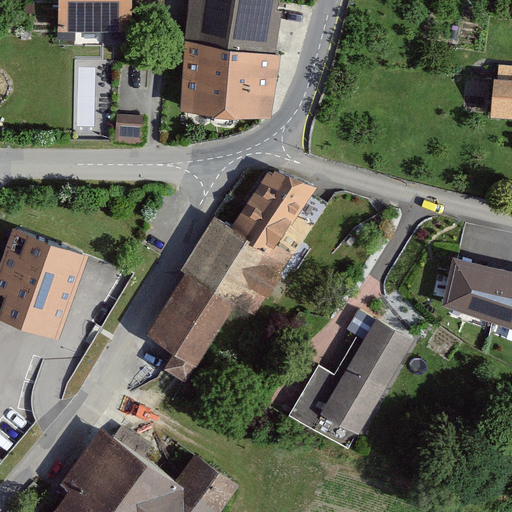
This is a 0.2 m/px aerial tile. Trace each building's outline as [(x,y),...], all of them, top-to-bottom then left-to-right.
[(121,35),(123,0),(49,0),(47,30),(121,35)] [(275,0),(178,0),(168,112),(264,121),(275,0)] [(511,72),(482,72),(482,116),(511,116),(511,72)] [(109,146),(144,146),(144,113),(109,113),(109,146)] [(178,268),(137,331),(166,349),(154,367),(179,382),(190,365),(231,303),(252,315),(287,262),(270,251),(316,180),(267,165),(226,225),(210,215),(178,269),(178,268)] [(77,251),(2,225),(0,229),(0,321),(47,337),(77,251)] [(511,272),(453,259),(444,305),(511,328),(511,272)] [(353,435),(413,341),(368,314),(309,407),(353,435)] [(181,511),(185,508),(190,511),(216,511),(238,483),(180,440),(162,465),(98,419),(32,511),(181,511)]
